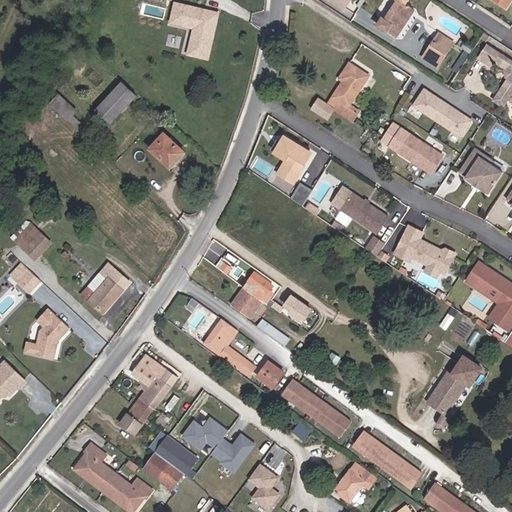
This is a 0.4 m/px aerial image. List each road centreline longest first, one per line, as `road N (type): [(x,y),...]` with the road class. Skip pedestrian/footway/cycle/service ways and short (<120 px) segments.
road 1 (residential): [(173,277),(500,511)]
road 2 (residential): [(261,101),(416,200),(511,248)]
road 3 (unclassified): [(173,277),(0,498)]
road 4 (unknown): [(205,227),(428,372)]
road 5 (unclassified): [(261,101),(239,167),(173,277)]
road 6 (unknown): [(301,0),(457,96)]
